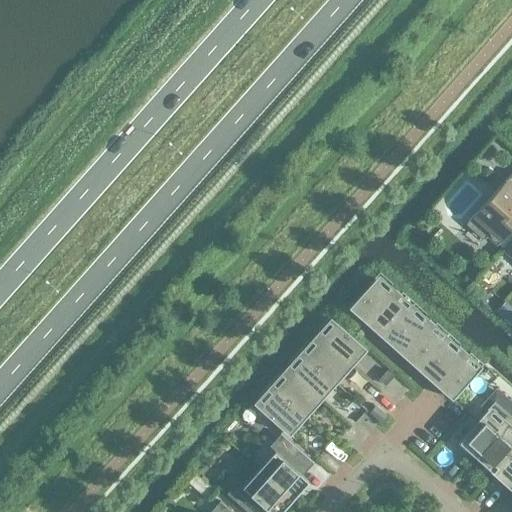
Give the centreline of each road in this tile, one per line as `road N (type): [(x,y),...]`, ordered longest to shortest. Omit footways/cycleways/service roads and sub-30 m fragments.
road 1 (trunk): [(0,390),(348,0)]
road 2 (trunk): [(257,0),(0,289)]
